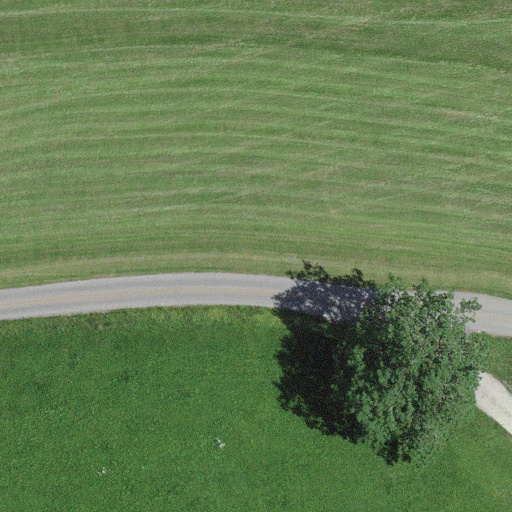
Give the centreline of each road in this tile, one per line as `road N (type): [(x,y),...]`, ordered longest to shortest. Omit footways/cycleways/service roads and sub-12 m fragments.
road 1 (unclassified): [(0,304),(230,288),(374,304)]
road 2 (unclassified): [(374,304),(511,414)]
road 3 (unclassified): [(374,304),(511,325)]
